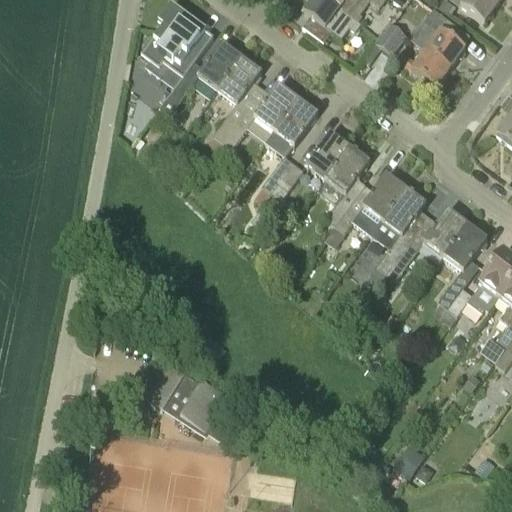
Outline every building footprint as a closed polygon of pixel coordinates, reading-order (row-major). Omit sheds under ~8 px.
[(355,38),(360,31),(319,0),(315,0),(302,18),(309,23),(302,32),(323,48),(330,38),(340,46),(349,34),(355,38)] [(387,1),(385,0),(319,0),(360,31),(361,30),(357,28),(361,22),(359,20),(369,7),(378,14),(387,1)] [(483,29),(498,9),(485,0),(467,0),(464,4),(459,0),(446,0),(445,1),(483,29)] [(485,0),(498,9),(504,0),(485,0)] [(162,69),(182,84),(193,68),(213,43),(210,40),(194,29),(170,11),(157,28),(162,31),(140,61),(149,67),(158,74),(162,69)] [(424,57),(449,75),(464,55),(440,37),(448,27),(433,15),(410,46),(424,57)] [(390,62),(404,43),(405,42),(388,29),(387,31),(373,50),(390,62)] [(217,95),(241,64),(220,49),(202,74),(193,68),(182,84),(169,102),(159,115),(159,116),(168,124),(189,95),(198,81),(217,95)] [(434,95),(449,75),(424,57),(415,69),(401,59),(396,67),(434,95)] [(236,109),(237,110),(238,108),(261,79),(241,64),(217,95),(236,109)] [(253,123),(254,124),(272,138),(296,105),(277,91),(255,120),(253,123)] [(296,105),(272,138),(293,153),(317,120),(296,105)] [(237,110),(236,109),(229,119),(211,142),(221,149),(247,115),(238,108),(237,110)] [(253,123),(255,120),(247,115),(221,149),(228,154),(231,156),(246,135),(254,124),(253,123)] [(511,120),(510,120),(494,142),(511,155),(511,120)] [(325,185),(348,154),(328,139),(305,170),(325,185)] [(348,154),(325,185),(346,200),(369,169),(348,154)] [(270,200),(292,170),(283,163),(261,193),(270,200)] [(292,170),(270,200),(280,207),(302,177),(292,170)] [(370,242),(382,227),(405,196),(385,180),(372,198),(364,192),(348,212),(334,232),(324,246),(333,253),(352,228),(370,242)] [(405,196),(382,227),(401,242),(425,210),(405,196)] [(334,232),(348,212),(339,205),(324,225),(334,232)] [(442,263),(466,231),(446,216),(422,249),(442,263)] [(466,231),(442,263),(462,278),(486,246),(466,231)] [(385,281),(405,254),(395,247),(375,273),(385,281)] [(405,254),(385,281),(395,288),(414,261),(405,254)] [(489,317),(498,305),(511,285),(511,264),(502,257),(478,290),(480,291),(471,302),(462,295),(446,316),(440,324),(450,331),(467,308),(482,319),(486,315),(489,317)] [(379,289),(385,281),(375,273),(369,281),(379,289)] [(284,291),(288,291),(291,288),(291,283),(288,280),(283,280),(280,283),(280,288),(284,291)] [(503,358),(511,345),(511,285),(498,305),(508,312),(498,326),(506,332),(493,351),(491,349),(482,361),(494,370),(503,358)] [(446,316),(462,295),(452,288),(437,309),(446,316)] [(297,304),(300,299),(298,294),(292,293),(289,298),(291,303),(297,304)] [(198,358),(210,345),(197,332),(184,346),(198,358)] [(511,345),(503,358),(494,370),(504,377),(511,365),(511,345)] [(243,416),(170,370),(146,407),(162,417),(169,405),(184,415),(179,423),(205,439),(211,430),(214,432),(216,429),(229,438),(243,416)] [(393,392),(403,381),(390,370),(380,381),(393,392)] [(471,400),(481,387),(473,381),(464,394),(471,400)] [(409,483),(422,463),(407,452),(394,472),(409,483)] [(369,476),(351,464),(341,477),(359,490),(369,476)] [(483,484),(492,472),(483,465),(474,477),(483,484)] [(433,477),(421,468),(413,479),(425,488),(433,477)]
